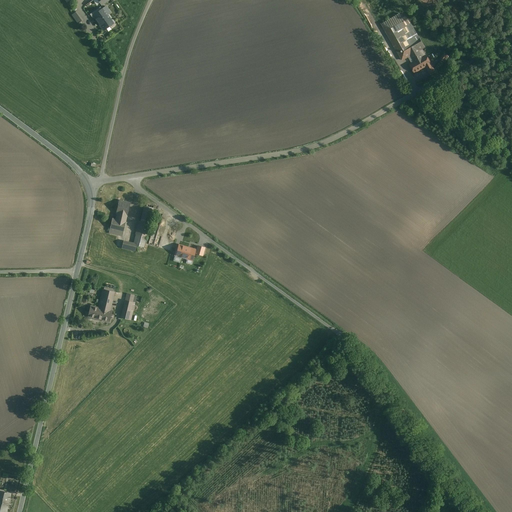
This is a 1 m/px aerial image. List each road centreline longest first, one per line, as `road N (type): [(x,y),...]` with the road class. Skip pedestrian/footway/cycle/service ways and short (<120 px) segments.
road 1 (unclassified): [(132,177),(345,338),(475,511)]
road 2 (unclassified): [(132,177),(322,143),(511,37)]
road 3 (secondary): [(19,511),(76,271)]
road 4 (unclassified): [(102,182),(122,76),(150,0)]
